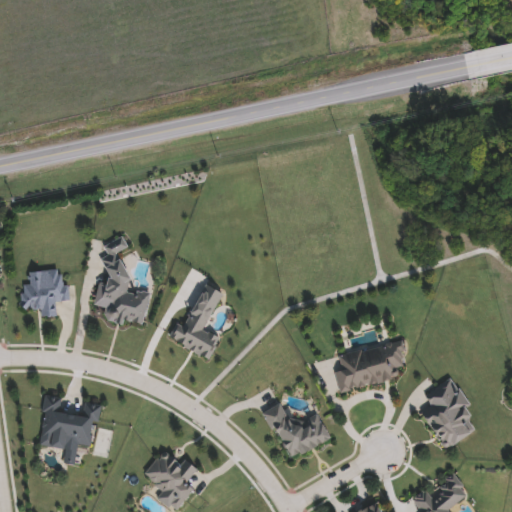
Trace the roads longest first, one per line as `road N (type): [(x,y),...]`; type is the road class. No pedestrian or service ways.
road 1 (secondary): [(465,67),(0,165)]
road 2 (residential): [(0,359),(86,365),(154,387),(230,441),(290,511)]
